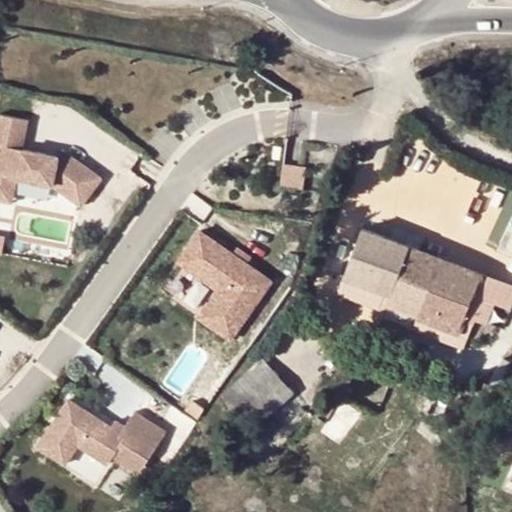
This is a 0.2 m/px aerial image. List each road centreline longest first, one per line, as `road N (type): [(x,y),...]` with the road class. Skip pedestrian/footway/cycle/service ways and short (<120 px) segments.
road 1 (residential): [(377,41),(387,84),(370,117),(342,129),(259,126),(207,152),(0,420)]
road 2 (track): [(387,84),(511,164)]
